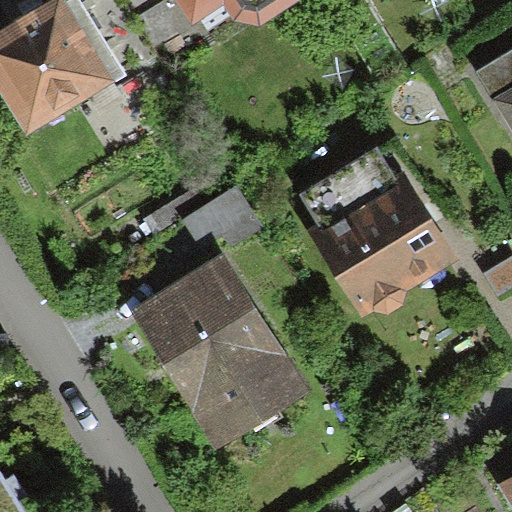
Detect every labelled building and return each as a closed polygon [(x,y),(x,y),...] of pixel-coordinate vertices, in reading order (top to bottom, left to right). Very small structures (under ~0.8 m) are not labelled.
[(102,57),(67,0),(49,0),(0,29),(0,75),(32,129),(115,79),(102,57)] [(159,0),(67,0),(102,57),(169,16),(159,0)] [(227,0),(159,0),(169,16),(178,30),(227,0)] [(511,50),(477,72),(511,128),(511,50)] [(455,266),(406,184),(397,190),(370,144),(302,183),(330,231),(314,240),(361,321),(455,266)] [(224,249),(231,261),(270,238),(236,180),(180,213),(207,259),(224,249)] [(209,426),(298,374),(231,261),(224,249),(207,259),(135,301),(209,426)] [(511,250),(482,269),(498,295),(511,286),(511,250)] [(21,511),(0,478),(0,477),(0,511),(21,511)] [(511,511),(511,477),(485,493),(495,511),(511,511)]
